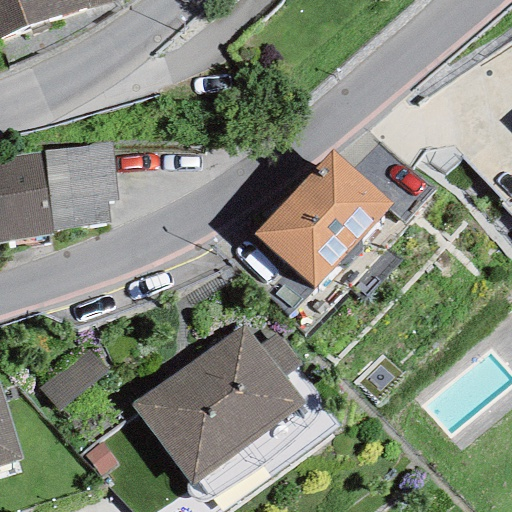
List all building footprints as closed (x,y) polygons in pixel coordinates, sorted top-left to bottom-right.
[(0,0),(0,41),(119,0),(0,0)] [(106,202),(116,201),(111,141),(43,151),(53,231),(108,222),(106,202)] [(329,150),(252,235),(312,289),(391,204),(329,150)] [(38,152),(0,159),(0,243),(50,235),(38,152)] [(511,215),(511,198),(503,206),(511,215)] [(189,486),(303,403),(283,377),(259,346),(244,326),(129,405),(189,486)] [(259,346),(283,377),(300,365),(277,334),(259,346)] [(58,412),(107,373),(87,349),(39,388),(58,412)] [(14,462),(20,460),(0,395),(0,480),(19,474),(14,462)]
